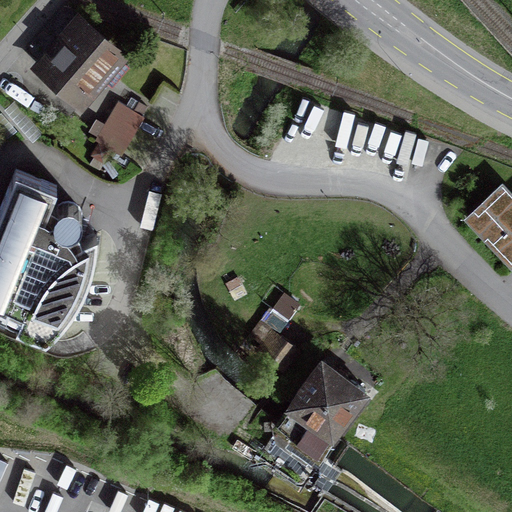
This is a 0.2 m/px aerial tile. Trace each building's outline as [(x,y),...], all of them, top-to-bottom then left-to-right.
[(47,65),(78,92),(96,71),(109,82),(125,62),(80,25),(47,65)] [(143,115),(118,101),(98,138),(123,152),(143,115)] [(17,324),(47,337),(70,313),(85,287),(95,262),(98,233),(85,238),(77,229),(78,228),(83,221),(83,213),(79,207),(73,203),(65,202),(58,206),(58,207),(52,201),(55,184),(17,170),(0,210),(0,305),(21,315),(17,324)] [(511,191),(504,183),(467,215),(511,265),(511,191)] [(272,327),(257,346),(280,365),(295,346),(272,327)] [(259,444),(323,493),(325,490),(332,481),(342,468),(334,462),(317,450),(361,392),(332,371),(321,363),(259,444)]
